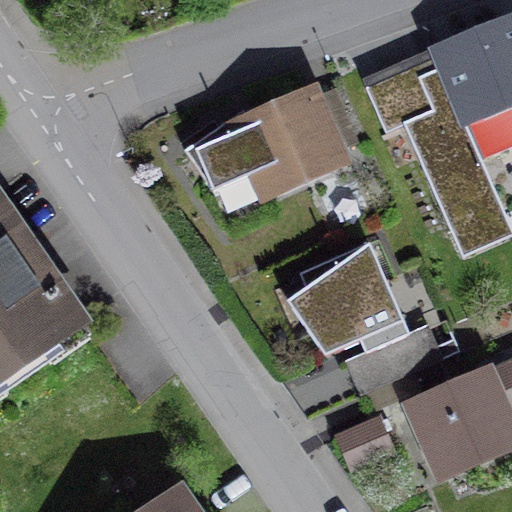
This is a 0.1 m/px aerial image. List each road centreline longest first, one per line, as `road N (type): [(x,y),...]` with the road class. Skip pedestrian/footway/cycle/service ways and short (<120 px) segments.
road 1 (residential): [(310,511),(32,109)]
road 2 (residential): [(32,109),(335,0)]
